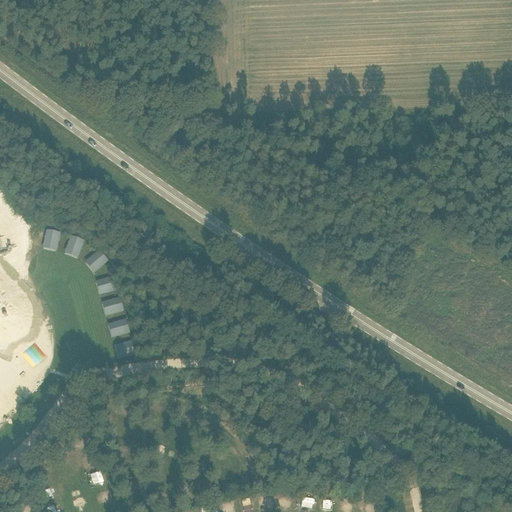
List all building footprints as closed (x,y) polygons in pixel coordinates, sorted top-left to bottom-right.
[(47,232),(44,244),(56,247),(59,234),(47,232)] [(71,238),(67,249),(78,254),(83,242),(71,238)] [(99,252),(89,260),(97,270),(107,262),(99,252)] [(113,278),(101,282),(104,294),(116,290),(113,278)] [(119,299),(107,303),(110,315),(122,311),(119,299)] [(125,321),(113,325),(116,337),(128,333),(125,321)] [(34,365),(45,356),(33,342),(23,352),(34,365)] [(131,343),(119,346),(122,358),(135,355),(131,343)] [(173,440),(183,444),(189,430),(178,426),(173,440)] [(187,446),(197,451),(204,438),(194,433),(187,446)] [(92,474),(94,484),(107,482),(105,472),(92,474)] [(271,508),(270,494),(259,495),(260,509),(271,508)] [(276,508),(286,510),(289,497),(278,495),(276,508)] [(243,507),(252,507),(252,498),(243,498),(243,507)] [(318,509),(326,511),(328,502),(319,500),(318,509)] [(352,511),(353,503),(341,502),(340,511),(352,511)] [(126,511),(135,511),(134,503),(125,505),(126,511)]
